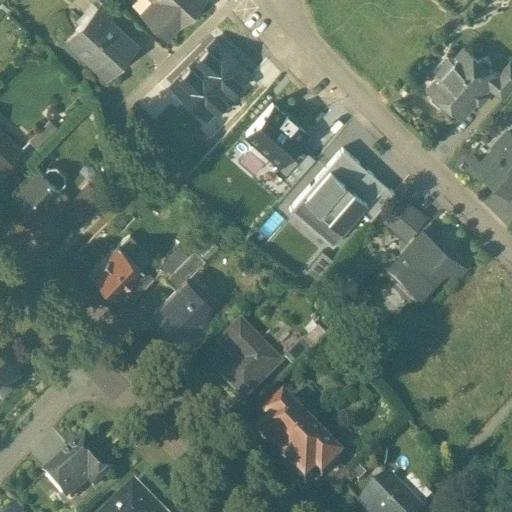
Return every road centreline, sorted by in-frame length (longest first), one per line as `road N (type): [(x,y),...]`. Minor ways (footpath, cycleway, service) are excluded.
road 1 (residential): [(284,0),(294,39),(511,248)]
road 2 (residential): [(93,365),(240,511)]
road 3 (residential): [(0,262),(93,365)]
road 4 (residential): [(93,365),(0,461)]
